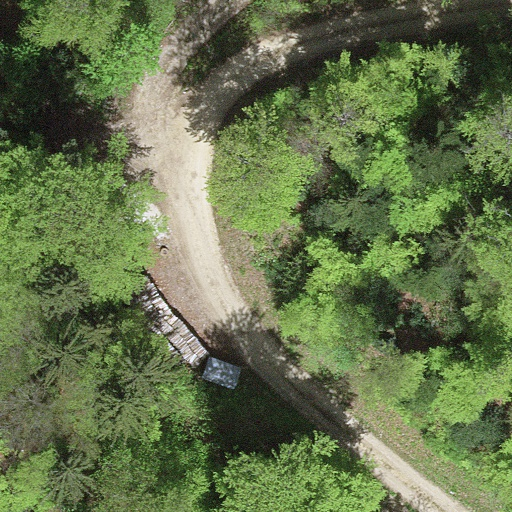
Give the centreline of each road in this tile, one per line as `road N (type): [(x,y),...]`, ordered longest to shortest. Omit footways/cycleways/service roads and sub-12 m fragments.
road 1 (track): [(446,511),(241,338),(195,256),(185,171),(197,124),(219,89),(253,63),(344,28),(511,2)]
road 2 (track): [(185,171),(148,120),(149,87),(163,63),(232,0)]
